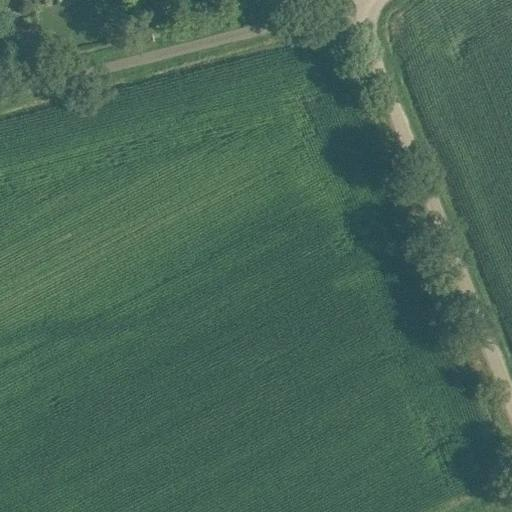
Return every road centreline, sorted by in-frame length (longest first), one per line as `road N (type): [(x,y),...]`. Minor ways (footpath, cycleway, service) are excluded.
road 1 (unclassified): [(511,400),(361,0)]
road 2 (unclassified): [(0,94),(361,0)]
